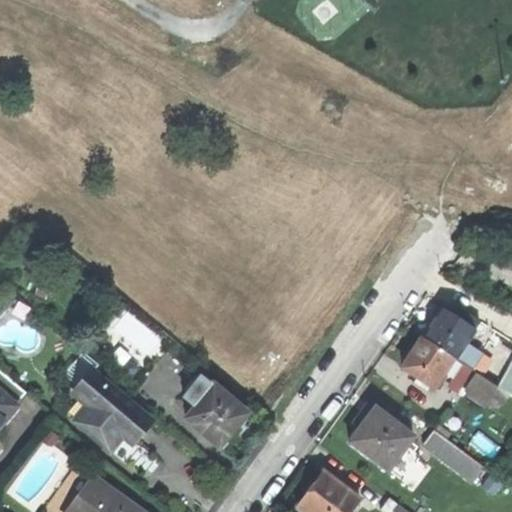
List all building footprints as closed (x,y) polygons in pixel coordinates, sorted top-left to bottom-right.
[(465,344),(479,323),(463,313),(459,320),(441,308),(433,320),(421,337),(453,357),(463,364),(468,367),(477,352),(465,344)] [(511,314),(498,340),(511,347),(511,314)] [(433,388),(453,357),(421,337),(410,354),(402,367),(433,388)] [(499,387),(468,367),(463,364),(447,387),(463,398),(465,396),(484,409),(499,387)] [(14,406),(24,394),(0,372),(0,423),(15,406),(14,406)] [(135,437),(149,422),(92,373),(73,395),(87,407),(74,422),(108,451),(121,436),(130,443),(135,437)] [(236,433),(233,430),(246,413),(213,386),(212,386),(200,376),(182,397),(195,408),(185,419),(218,447),(219,447),(223,450),(230,440),(236,433)] [(412,437),(375,409),(359,429),(350,442),(387,470),(412,437)] [(484,468),(433,429),(422,444),(473,483),(484,468)] [(138,511),(75,467),(48,504),(58,511),(138,511)] [(295,507),(301,511),(350,511),(360,500),(347,489),(347,488),(337,480),(336,481),(323,470),(307,491),(295,507)] [(404,511),(384,497),(375,509),(378,511),(404,511)]
